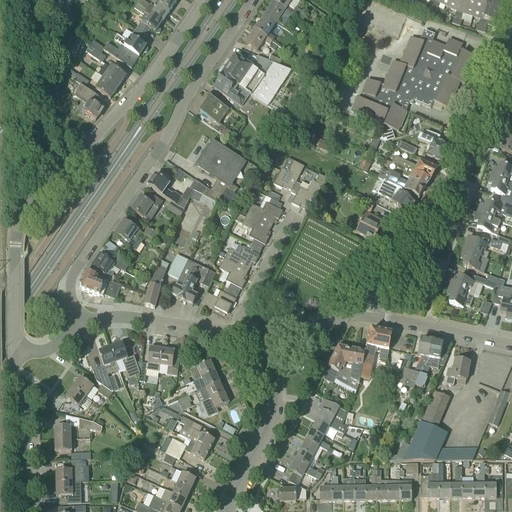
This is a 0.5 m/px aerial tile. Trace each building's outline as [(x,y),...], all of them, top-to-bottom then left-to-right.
[(63,0),(49,0),(54,3),(61,12),(62,9),(64,8),(64,6),(63,1),(63,0)] [(137,7),(162,24),(169,14),(149,0),(137,0),(140,2),(137,7)] [(149,0),(169,14),(176,3),(178,0),(149,0)] [(276,0),(274,3),(291,16),(292,15),(300,20),(304,14),(296,8),(294,11),(289,8),(294,0),(276,0)] [(440,5),(448,9),(451,0),(431,0),(433,1),(426,12),(433,16),(440,5)] [(451,25),(459,27),(464,15),(472,18),(477,0),(451,0),(448,9),(456,12),(451,25)] [(477,0),(472,18),(480,20),(477,32),(485,34),(487,26),(497,29),(498,24),(497,23),(502,3),(496,1),(496,0),(477,0)] [(289,20),(291,16),(274,3),(265,17),(276,25),(283,16),(289,20)] [(135,32),(144,38),(150,30),(156,34),(157,35),(158,35),(159,34),(160,33),(160,32),(160,31),(160,30),(160,29),(159,29),(162,24),(137,7),(134,12),(144,18),(135,32)] [(334,7),(331,13),(337,16),(340,11),(334,7)] [(408,14),(407,15),(405,20),(421,26),(423,21),(408,14)] [(269,35),(276,25),(265,17),(255,30),(273,43),(275,39),(269,35)] [(270,47),(273,43),(255,30),(246,44),(257,52),(264,43),(270,47)] [(140,44),(144,38),(135,32),(128,43),(117,36),(114,42),(121,46),(139,59),(143,53),(143,54),(144,54),(145,54),(146,53),(147,53),(147,52),(147,51),(147,50),(147,49),(146,48),(140,44)] [(351,113),(358,116),(398,133),(405,115),(409,104),(413,103),(431,110),(433,104),(449,110),(460,83),(464,85),(470,72),(470,71),(475,58),(460,52),(462,46),(449,41),(445,49),(432,43),(435,36),(424,32),(421,39),(423,40),(422,44),(411,39),(405,52),(404,53),(405,53),(400,66),(393,63),(387,76),(387,77),(383,87),(367,81),(360,99),(357,98),(351,113)] [(76,53),(82,41),(78,39),(69,58),(74,60),(76,53)] [(104,50),(93,42),(89,47),(100,55),(104,50)] [(272,44),(269,49),(274,52),(278,48),(272,44)] [(139,59),(121,46),(117,52),(107,45),(103,51),(131,70),(139,59)] [(105,59),(100,55),(89,47),(85,53),(102,64),(105,59)] [(280,67),(268,62),(257,58),(251,68),(235,57),(222,77),(250,96),(267,108),(277,115),(280,111),(270,104),(291,72),(280,67)] [(268,62),(280,67),(282,61),(271,57),(268,62)] [(111,68),(110,69),(103,79),(118,89),(126,78),(111,68)] [(330,79),(328,78),(316,72),(312,82),(327,88),(330,79)] [(81,86),(85,89),(89,83),(78,75),(73,81),(81,86)] [(213,89),(241,108),(250,96),(222,77),(221,78),(220,77),(216,82),(218,83),(214,88),(212,90),(213,90),(213,89)] [(99,86),(96,89),(96,90),(110,100),(118,89),(103,79),(99,86)] [(84,114),(96,122),(103,111),(95,105),(99,99),(84,89),(85,89),(81,86),(76,93),(91,104),(84,114)] [(226,130),(219,125),(229,111),(210,98),(209,99),(207,102),(207,101),(205,103),(206,104),(200,113),(208,118),(204,124),(202,122),(201,123),(221,136),(222,136),(226,130)] [(282,108),(279,113),(286,117),(289,113),(282,108)] [(63,121),(49,113),(46,117),(60,126),(63,121)] [(226,130),(222,136),(231,142),(235,136),(226,130)] [(440,138),(427,132),(424,139),(420,137),(417,142),(428,147),(426,151),(429,152),(427,157),(443,164),(447,155),(448,156),(450,151),(449,151),(449,149),(445,147),(438,143),(440,138)] [(260,156),(269,149),(259,136),(250,144),(260,156)] [(511,140),(506,138),(501,151),(511,155),(511,140)] [(331,145),(321,140),(317,148),(327,153),(331,145)] [(238,189),(230,185),(244,164),(213,143),(196,167),(218,180),(210,192),(207,191),(203,197),(216,204),(225,209),(228,205),(224,202),(224,203),(220,200),(226,190),(234,195),(238,189)] [(417,151),(401,143),(398,149),(414,157),(417,151)] [(373,155),(377,148),(371,146),(368,153),(373,155)] [(272,151),(268,158),(276,163),(280,156),(272,151)] [(395,158),(392,164),(405,170),(431,182),(438,171),(419,163),(417,168),(395,158)] [(283,188),(291,193),(296,184),(304,168),(294,163),(288,173),(282,170),(273,186),(281,190),(283,188)] [(494,170),(491,177),(511,185),(511,169),(501,166),(498,172),(494,170)] [(409,181),(426,189),(431,182),(405,170),(402,177),(409,180),(409,181)] [(178,171),(173,179),(180,183),(185,176),(178,171)] [(402,191),(419,199),(426,189),(409,181),(407,185),(398,181),(400,178),(392,175),(391,175),(387,184),(402,191)] [(296,184),(291,193),(297,195),(291,205),(300,209),(301,207),(310,212),(326,180),(319,176),(315,184),(312,182),(307,192),(300,189),(301,186),(296,184)] [(184,211),(188,203),(181,199),(173,194),(172,195),(166,191),(169,186),(155,177),(154,178),(153,178),(150,182),(151,183),(148,187),(171,204),(184,211)] [(491,192),(507,199),(511,186),(511,185),(491,177),(488,185),(493,186),(491,192)] [(194,192),(203,197),(207,191),(195,182),(190,190),(194,192)] [(414,205),(419,199),(402,191),(401,193),(396,198),(392,195),(379,188),(376,194),(388,200),(406,215),(414,205)] [(216,204),(203,197),(194,192),(190,199),(199,204),(212,211),(216,204)] [(278,204),(280,198),(270,193),(267,198),(271,201),(271,200),(278,204)] [(149,223),(158,211),(162,204),(150,195),(146,202),(140,198),(131,211),(144,220),(149,223)] [(370,213),(374,205),(357,196),(353,204),(370,213)] [(278,221),(282,213),(279,211),(282,206),(278,204),(271,200),(271,201),(269,206),(266,204),(263,211),(252,206),(247,216),(271,229),(276,220),(278,221)] [(511,206),(508,205),(506,210),(487,203),(484,209),(480,207),(477,214),(500,223),(502,217),(511,220),(511,206)] [(185,211),(184,211),(171,204),(167,210),(180,219),(185,211)] [(366,214),(356,234),(373,242),(383,223),(366,214)] [(477,214),(475,222),(479,224),(477,230),(497,237),(499,230),(497,230),(500,223),(477,214)] [(267,237),(271,229),(247,216),(245,219),(237,215),(234,221),(242,226),(252,231),(249,238),(254,241),(252,247),(260,251),(263,246),(265,247),(269,238),(267,237)] [(143,242),(139,239),(141,235),(124,223),(115,235),(128,244),(127,246),(135,252),(143,242)] [(144,235),(158,244),(159,242),(168,246),(169,244),(161,239),(148,230),(144,235)] [(499,238),(497,243),(502,245),(508,247),(510,242),(499,238)] [(463,252),(482,259),(485,252),(487,246),(473,240),(473,241),(468,239),(463,252)] [(502,245),(497,243),(491,241),(488,248),(500,252),(502,245)] [(104,249),(114,255),(118,248),(109,242),(104,249)] [(257,256),(260,251),(252,247),(248,244),(245,250),(243,249),(238,247),(235,253),(229,250),(226,256),(224,260),(248,273),(253,264),(255,265),(259,257),(257,256)] [(121,263),(105,251),(101,257),(100,256),(99,258),(98,257),(95,261),(96,262),(88,275),(101,280),(110,283),(115,275),(110,272),(115,266),(117,268),(121,263)] [(488,262),(482,259),(463,252),(461,259),(465,261),(463,267),(483,275),(488,262)] [(179,281),(188,262),(177,256),(168,276),(179,281)] [(225,289),(228,290),(238,296),(241,291),(242,291),(246,283),(244,282),(248,273),(224,260),(219,270),(224,273),(219,282),(227,286),(225,289)] [(162,262),(159,268),(152,282),(145,307),(154,310),(166,271),(169,265),(162,262)] [(181,301),(196,271),(198,266),(188,262),(179,281),(171,297),(181,301)] [(198,266),(196,271),(181,301),(190,306),(195,296),(191,294),(197,283),(203,286),(210,272),(202,268),(198,266)] [(147,278),(152,281),(155,275),(150,272),(147,278)] [(114,301),(121,287),(110,283),(101,280),(88,275),(87,275),(85,275),(80,287),(82,292),(103,298),(104,297),(109,298),(114,301)] [(486,282),(497,286),(498,283),(498,280),(488,276),(486,282)] [(486,282),(474,278),(472,283),(459,278),(457,284),(452,282),(449,290),(466,296),(472,298),(477,285),(495,291),(497,286),(486,282)] [(505,321),(511,321),(511,292),(502,290),(504,285),(498,283),(497,286),(495,291),(495,292),(496,293),(492,305),(500,307),(499,314),(506,316),(505,321)] [(238,296),(228,290),(225,289),(222,294),(220,293),(217,299),(206,294),(201,304),(225,317),(230,308),(232,309),(236,301),(235,301),(238,296)] [(465,306),(470,308),(473,299),(472,298),(466,296),(449,290),(447,297),(451,299),(449,305),(463,310),(465,306)] [(484,303),(480,314),(487,317),(492,306),(484,303)] [(355,395),(357,396),(360,397),(365,388),(366,382),(369,382),(374,353),(380,354),(378,362),(386,364),(386,361),(392,335),(373,331),(369,333),(365,354),(360,381),(359,386),(355,395)] [(423,358),(414,373),(421,376),(429,359),(432,342),(421,340),(417,357),(423,358)] [(441,356),(444,345),(432,342),(429,359),(421,376),(416,385),(425,388),(428,378),(425,377),(430,369),(438,371),(439,367),(443,368),(448,357),(441,356)] [(116,364),(122,362),(128,380),(140,376),(136,363),(130,365),(123,345),(111,349),(116,364)] [(118,372),(116,364),(111,349),(99,353),(104,368),(92,372),(97,383),(101,386),(104,388),(112,394),(113,393),(107,375),(118,372)] [(159,366),(160,366),(162,351),(150,349),(147,365),(142,364),(140,376),(139,383),(144,383),(146,371),(158,373),(159,366)] [(332,385),(333,384),(355,395),(359,386),(350,381),(356,352),(339,349),(322,380),(332,385)] [(162,351),(160,366),(168,367),(167,376),(177,378),(180,360),(174,359),(175,353),(162,351)] [(365,354),(356,352),(350,381),(359,386),(360,381),(365,354)] [(197,369),(191,371),(195,382),(215,373),(210,363),(204,366),(202,360),(195,363),(197,369)] [(454,387),(455,380),(457,380),(456,384),(465,386),(469,364),(455,361),(453,372),(448,371),(447,378),(445,386),(454,387)] [(416,385),(421,376),(414,373),(407,370),(404,369),(398,384),(396,387),(401,389),(403,386),(404,386),(404,387),(413,391),(416,385)] [(220,383),(215,373),(195,382),(196,383),(194,384),(198,393),(200,392),(220,383)] [(73,389),(86,398),(93,388),(80,379),(73,389)] [(220,383),(200,392),(205,403),(225,393),(220,383)] [(112,394),(104,388),(101,386),(96,392),(108,401),(113,394),(112,394)] [(79,409),(86,398),(73,389),(66,400),(79,409)] [(219,414),(217,409),(230,403),(225,393),(205,403),(202,404),(209,418),(219,414)] [(470,462),(472,462),(477,450),(441,451),(447,435),(437,431),(450,399),(435,393),(421,424),(420,424),(410,448),(403,462),(436,462),(464,462),(470,462)] [(497,428),(506,404),(509,396),(509,395),(500,393),(487,425),(497,428)] [(178,402),(180,407),(182,412),(191,408),(189,403),(187,398),(178,402)] [(317,422),(329,428),(335,431),(338,426),(333,423),(336,416),(343,419),(347,413),(324,401),(324,402),(331,405),(327,414),(319,410),(322,412),(317,422)] [(179,436),(191,442),(210,452),(215,442),(191,429),(193,424),(183,418),(180,424),(184,426),(182,431),(179,436)] [(168,419),(164,427),(167,429),(172,432),(177,423),(172,420),(171,421),(168,419)] [(93,424),(79,420),(79,429),(101,434),(102,429),(93,424)] [(329,428),(317,422),(311,432),(324,438),(329,428)] [(55,441),(71,440),(71,428),(55,429),(55,441)] [(324,438),(311,432),(306,442),(318,448),(327,453),(333,456),(340,459),(342,456),(329,449),(330,448),(321,443),(324,438)] [(72,453),(71,440),(55,441),(55,454),(72,453)] [(179,461),(184,452),(204,462),(210,452),(191,442),(188,448),(172,440),(165,454),(166,455),(176,459),(179,461)] [(306,442),(301,452),(313,458),(318,448),(306,442)] [(403,462),(410,448),(403,445),(398,457),(396,462),(403,462)] [(487,454),(482,450),(478,454),(483,459),(487,454)] [(308,468),(313,458),(301,452),(295,462),(308,468)] [(172,467),(176,459),(166,455),(163,463),(172,467)] [(56,485),(72,484),(82,484),(81,468),(85,468),(85,462),(71,462),(68,462),(69,472),(56,472),(56,485)] [(308,468),(295,462),(290,472),(293,474),(288,483),(295,486),(297,487),(302,479),(304,474),(317,481),(320,479),(322,476),(316,473),(308,468)] [(132,464),(129,472),(142,477),(145,470),(132,464)] [(418,465),(406,465),(406,476),(418,476),(418,465)] [(435,476),(432,476),(428,476),(428,478),(421,478),(421,489),(427,489),(427,500),(439,500),(439,465),(435,465),(435,476)] [(439,500),(450,500),(450,486),(442,486),(442,465),(439,465),(439,500)] [(473,486),(473,500),(485,500),(484,486),(484,480),(484,476),(484,473),(484,470),(484,465),(480,465),(480,476),(477,476),(477,486),(473,486)] [(462,486),(461,476),(461,470),(455,469),(455,486),(450,486),(450,500),(462,500),(462,486)] [(331,503),(343,503),(343,489),(338,489),(337,479),(335,479),(335,470),(331,471),(331,473),(331,480),(331,483),(331,503)] [(160,476),(167,479),(169,474),(162,471),(160,476)] [(365,489),(365,503),(377,503),(377,472),(373,472),(373,489),(365,489)] [(381,482),(381,472),(377,472),(377,503),(388,503),(388,483),(388,482),(381,482)] [(182,474),(177,484),(191,491),(196,480),(182,474)] [(129,475),(126,482),(134,486),(137,479),(129,475)] [(354,503),(354,489),(354,479),(350,479),(350,480),(343,480),(343,489),(343,503),(354,503)] [(331,503),(331,483),(326,483),(326,489),(320,489),(320,503),(331,503)] [(388,503),(399,503),(399,483),(388,483),(388,503)] [(411,484),(411,483),(399,483),(399,503),(412,502),(411,484)] [(82,484),(72,484),(56,485),(56,497),(67,497),(68,505),(82,505),(82,484)] [(177,484),(173,495),(186,501),(191,491),(177,484)] [(131,490),(132,489),(125,486),(123,494),(125,494),(129,492),(130,492),(131,492),(131,491),(132,491),(132,490),(131,490)] [(295,491),(280,491),(280,504),(296,504),(296,502),(306,502),(306,492),(297,488),(297,487),(295,486),(295,487),(295,491)] [(462,486),(462,500),(473,500),(473,486),(462,486)] [(496,486),(484,486),(485,500),(496,500),(496,486)] [(365,489),(354,489),(354,503),(365,503),(365,489)] [(186,501),(173,495),(165,491),(161,501),(182,511),(186,501)] [(181,511),(182,511),(161,501),(153,498),(148,509),(138,504),(134,511),(181,511)]
